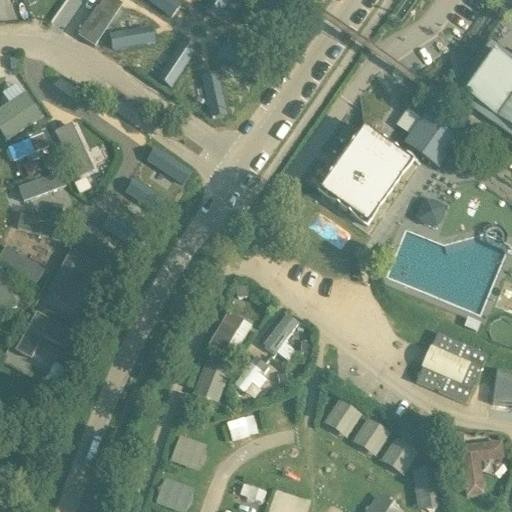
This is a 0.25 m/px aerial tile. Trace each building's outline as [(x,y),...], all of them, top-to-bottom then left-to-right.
[(95,45),(122,3),(117,0),(102,0),(80,36),(95,45)] [(179,14),(215,34),(233,0),(140,0),(140,1),(175,21),(179,14)] [(228,46),(256,11),(242,0),(241,0),(213,34),(228,46)] [(145,5),(115,46),(133,58),(163,17),(145,5)] [(511,68),(492,54),(464,94),(511,127),(511,68)] [(173,59),(162,71),(196,102),(208,90),(173,59)] [(40,119),(24,95),(0,112),(0,132),(6,141),(40,119)] [(427,113),(404,145),(420,156),(436,168),(459,136),(437,120),(427,113)] [(53,133),(76,180),(91,172),(68,125),(53,133)] [(367,130),(323,194),(371,228),(415,165),(372,134),(367,130)] [(43,132),(8,148),(14,161),(49,145),(43,132)] [(137,161),(178,185),(187,171),(146,147),(137,161)] [(56,167),(54,158),(43,162),(46,171),(56,167)] [(19,187),(25,202),(64,186),(58,172),(19,187)] [(135,224),(144,210),(116,193),(108,207),(135,224)] [(421,223),(443,223),(444,201),(421,201),(421,223)] [(60,219),(61,210),(58,206),(50,204),(48,217),(60,219)] [(20,212),(16,228),(61,239),(65,224),(20,212)] [(5,245),(0,253),(0,261),(37,282),(45,267),(5,245)] [(100,266),(72,249),(48,293),(62,301),(77,273),(93,281),(100,266)] [(1,269),(0,269),(0,314),(17,308),(1,269)] [(111,281),(103,277),(97,288),(105,293),(111,281)] [(236,289),(237,300),(246,299),(245,289),(236,289)] [(36,314),(14,353),(30,362),(43,339),(61,349),(70,333),(36,314)] [(229,314),(210,350),(232,361),(251,326),(229,314)] [(263,347),(273,354),(295,325),(285,318),(263,347)] [(436,334),(430,348),(416,384),(464,404),(477,372),(479,366),(484,354),(436,334)] [(233,387),(242,395),(264,367),(254,359),(233,387)] [(206,363),(191,401),(213,410),(228,372),(206,363)] [(59,387),(66,369),(54,364),(47,382),(59,387)] [(511,407),(511,373),(495,372),(491,405),(511,407)] [(287,385),(285,375),(277,377),(279,386),(287,385)] [(347,436),(359,411),(334,398),(321,422),(347,436)] [(364,417),(351,441),(376,455),(389,431),(364,417)] [(199,470),(207,444),(177,435),(169,461),(199,470)] [(403,475),(419,451),(395,436),(379,459),(403,475)] [(452,448),(464,447),(463,437),(451,438),(452,448)] [(499,443),(458,449),(465,498),(482,496),(477,462),(501,459),(499,443)] [(446,504),(436,464),(410,472),(420,511),(446,504)] [(179,511),(186,511),(195,489),(161,476),(151,501),(179,511)] [(304,507),(306,501),(276,491),(274,496),(304,507)] [(303,511),(305,509),(273,497),(267,511),(303,511)]
